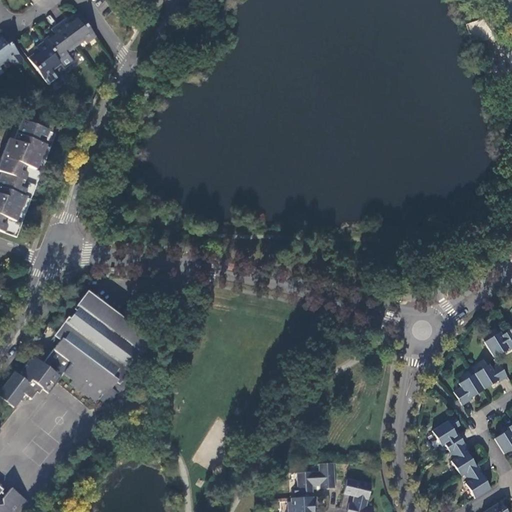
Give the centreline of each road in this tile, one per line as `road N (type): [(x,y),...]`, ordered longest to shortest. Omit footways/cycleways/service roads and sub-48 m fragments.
road 1 (tertiary): [(73,253),(290,286),(422,329)]
road 2 (residential): [(410,511),(400,498),(398,450),(422,329)]
road 3 (unclassified): [(61,236),(132,66)]
